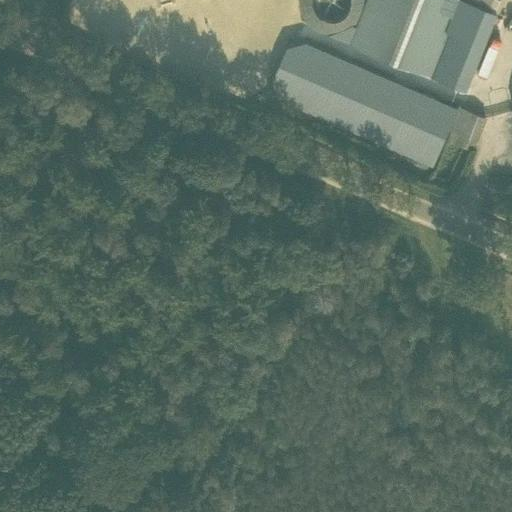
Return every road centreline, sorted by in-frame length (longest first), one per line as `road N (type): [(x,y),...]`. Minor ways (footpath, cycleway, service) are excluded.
road 1 (tertiary): [(511,246),(0,26)]
road 2 (track): [(164,455),(370,185)]
road 3 (track): [(0,350),(164,455)]
road 4 (track): [(511,336),(406,201)]
